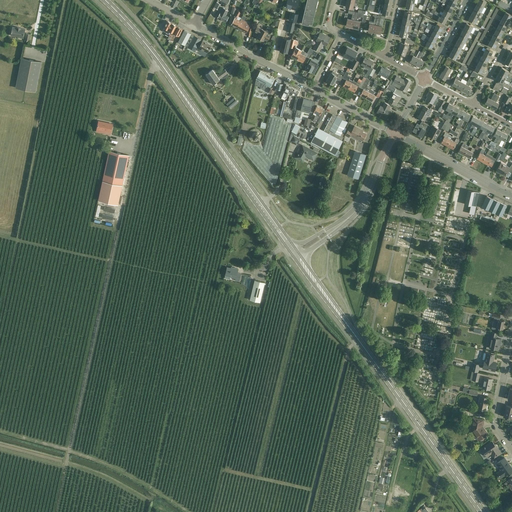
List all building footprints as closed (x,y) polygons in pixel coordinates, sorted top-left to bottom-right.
[(296,9),(298,1),(295,0),(287,0),(286,7),(296,9)] [(454,7),(442,1),(439,0),(438,0),(438,2),(446,6),(445,9),(451,13),(454,7)] [(317,4),(307,1),(305,8),(315,11),(317,4)] [(484,7),(477,3),(474,8),(481,12),(484,7)] [(220,12),(217,18),(226,22),(228,17),(226,16),(228,11),(223,8),(220,12)] [(314,18),(315,11),(305,8),(303,15),(314,18)] [(481,12),(474,8),(471,14),(478,17),(481,12)] [(441,11),(440,13),(442,14),(448,18),(451,13),(445,9),(443,13),(441,11)] [(442,14),(439,13),(436,11),(435,11),(432,10),(431,12),(434,14),(435,13),(439,16),(438,19),(445,23),(448,18),(442,14)] [(234,18),(235,18),(231,25),(236,28),(240,21),(241,18),(238,17),(241,12),(238,11),(235,16),(234,18)] [(346,26),(352,27),(355,15),(356,12),(349,11),(348,13),(353,14),(351,20),(348,19),(346,26)] [(403,17),(411,19),(415,20),(416,17),(411,16),(412,13),(405,11),(403,17)] [(503,17),(509,21),(511,15),(511,14),(506,12),(503,17)] [(478,17),(471,14),(469,19),(475,23),(478,17)] [(312,24),(314,18),(303,15),(302,22),(309,24),(312,24)] [(368,31),(375,32),(378,15),(377,18),(374,18),(374,22),(369,21),(369,24),(370,24),(368,31)] [(378,15),(375,32),(381,34),(382,26),(379,25),(380,18),(385,19),(386,16),(378,15)] [(509,21),(503,17),(500,23),(506,26),(509,21)] [(236,28),(242,31),(246,33),(251,24),(244,20),(243,22),(240,21),(236,28)] [(168,39),(170,40),(177,26),(167,21),(164,28),(171,32),(171,33),(168,39)] [(278,33),(281,34),(282,32),(284,32),(286,24),(280,22),(278,31),(278,33)] [(437,24),(435,27),(428,23),(426,25),(440,32),(443,27),(437,24)] [(467,23),(464,29),(470,32),(473,26),(467,23)] [(500,23),(497,28),(503,31),(506,26),(500,23)] [(433,31),(431,34),(437,37),(440,32),(426,25),(427,26),(426,28),(429,30),(430,29),(433,31)] [(177,26),(170,40),(172,42),(175,36),(176,35),(179,36),(183,29),(177,26)] [(21,29),(21,28),(17,27),(17,28),(12,27),(11,35),(24,38),(25,30),(21,29)] [(257,37),(263,40),(266,35),(269,37),(272,31),(272,30),(267,27),(265,31),(262,29),(257,27),(255,31),(259,34),(257,37)] [(503,31),(497,28),(494,33),(501,37),(503,31)] [(467,37),(470,32),(464,29),(461,34),(467,37)] [(185,45),(191,34),(184,31),(178,42),(185,45)] [(315,36),(318,37),(316,40),(318,41),(314,48),(319,51),(323,44),(326,45),(330,38),(320,33),(317,31),(315,36)] [(491,39),(498,42),(501,37),(494,33),(491,39)] [(435,43),(437,37),(431,34),(429,39),(435,43)] [(458,39),(464,43),(467,37),(461,34),(458,39)] [(188,47),(195,50),(196,51),(201,42),(200,41),(201,39),(195,36),(188,47)] [(422,36),(421,39),(427,42),(426,45),(432,48),(435,43),(429,39),(428,40),(425,38),(422,36)] [(280,37),(278,44),(281,45),(280,51),(287,53),(290,40),(280,37)] [(462,48),(464,43),(458,39),(455,45),(462,48)] [(498,42),(491,39),(488,44),(495,48),(498,42)] [(196,51),(195,50),(195,51),(199,53),(201,49),(207,52),(211,45),(203,41),(202,42),(201,42),(196,51)] [(404,55),(408,46),(401,43),(397,53),(404,55)] [(455,45),(452,50),(459,54),(462,48),(455,45)] [(292,56),(297,59),(302,50),(295,47),(293,49),(295,50),(292,56)] [(353,60),(357,52),(347,48),(344,55),(353,60)] [(484,54),(490,57),(493,51),(487,48),(484,54)] [(302,50),(297,59),(303,62),(306,56),(307,57),(309,54),(302,50)] [(456,59),(459,54),(452,50),(449,56),(456,59)] [(410,61),(415,64),(419,58),(420,55),(422,52),(419,51),(416,57),(413,55),(414,52),(411,51),(409,57),(411,59),(410,61)] [(481,52),(480,55),(482,56),(481,59),(487,62),(490,57),(484,54),(481,52)] [(15,88),(35,92),(41,62),(21,58),(15,88)] [(363,67),(368,70),(366,73),(370,75),(373,68),(371,67),(374,61),(370,60),(365,58),(361,64),(364,66),(363,67)] [(419,58),(415,64),(421,67),(424,61),(419,58)] [(354,69),(359,61),(355,59),(351,67),(354,69)] [(487,62),(481,59),(478,64),(484,67),(487,62)] [(319,64),(319,63),(319,64),(311,60),(306,70),(314,74),(319,64)] [(484,67),(478,64),(475,70),(481,73),(484,67)] [(442,73),(439,77),(445,80),(446,79),(448,80),(448,81),(450,82),(454,76),(451,75),(450,77),(448,76),(451,69),(446,66),(442,74),(442,73)] [(387,78),(391,71),(387,69),(387,70),(382,67),(379,73),(387,78)] [(502,67),(499,73),(506,77),(511,80),(511,77),(507,75),(509,71),(502,67)] [(220,79),(228,73),(225,70),(217,76),(212,70),(206,75),(213,85),(220,80),(220,79)] [(270,87),(275,79),(260,71),(256,78),(259,80),(259,81),(265,84),(263,86),(266,87),(267,85),(270,87)] [(343,85),(349,88),(353,81),(349,79),(350,77),(347,75),(349,72),(346,71),(343,78),(346,80),(343,85)] [(340,81),(342,76),(335,72),(334,74),(332,73),(327,81),(333,84),(336,79),(340,81)] [(452,84),(458,87),(464,76),(461,81),(458,80),(459,77),(460,74),(458,73),(455,79),(452,84)] [(506,77),(499,73),(496,79),(503,83),(505,79),(510,82),(511,80),(506,77)] [(395,85),(401,88),(400,88),(406,91),(411,81),(406,78),(405,80),(397,76),(394,81),(391,80),(389,84),(394,87),(395,85)] [(458,87),(463,90),(469,79),(467,81),(464,80),(466,77),(464,76),(458,87)] [(360,94),(366,97),(371,89),(372,87),(367,85),(370,80),(366,78),(364,82),(361,88),(362,88),(363,89),(360,94)] [(357,86),(361,88),(364,82),(359,79),(357,82),(353,80),(353,81),(349,88),(354,91),(357,86)] [(469,79),(463,90),(468,93),(471,87),(468,85),(471,80),(469,79)] [(289,92),(292,87),(286,85),(282,92),(281,95),(286,98),(288,95),(289,96),(289,95),(288,94),(289,93),(289,92)] [(374,91),(371,89),(366,97),(372,101),(375,95),(379,97),(382,91),(383,92),(385,88),(381,86),(378,93),(374,91)] [(291,96),(292,94),(296,96),(299,91),(292,87),(289,92),(289,93),(288,94),(289,95),(289,96),(291,96)] [(429,91),(427,95),(428,95),(426,100),(435,105),(440,97),(437,95),(429,91)] [(399,100),(401,97),(393,93),(388,101),(395,105),(398,100),(399,100)] [(485,103),(491,106),(497,95),(494,93),(491,99),(488,98),(485,103)] [(499,96),(497,95),(491,106),(496,109),(499,104),(496,102),(499,96)] [(234,98),(226,104),(229,107),(236,101),(234,98)] [(312,100),(304,98),(304,99),(300,98),(295,116),(300,118),(302,110),(309,112),(313,113),(315,102),(312,101),(312,100)] [(388,110),(390,105),(385,103),(383,107),(381,106),(377,112),(381,114),(381,113),(387,116),(390,111),(388,110)] [(448,118),(455,106),(449,103),(446,109),(449,111),(448,113),(447,113),(446,115),(444,114),(442,117),(447,120),(448,118)] [(319,123),(321,121),(323,115),(320,114),(323,109),(317,106),(314,111),(313,114),(315,115),(313,120),(314,121),(319,123)] [(428,116),(432,110),(425,106),(423,109),(418,117),(424,121),(427,116),(428,116)] [(455,106),(448,118),(451,119),(452,116),(453,113),(457,115),(460,109),(455,106)] [(458,119),(456,122),(459,124),(465,112),(460,109),(457,115),(459,116),(458,119)] [(459,124),(458,126),(460,127),(464,119),(467,120),(470,115),(465,112),(459,124)] [(342,141),(343,137),(342,137),(345,133),(342,131),(347,122),(337,117),(333,115),(324,131),(318,128),(311,142),(335,155),(338,151),(343,141),(342,141)] [(468,131),(471,133),(479,119),(473,116),(470,122),(473,123),(468,131)] [(478,126),(481,128),(484,122),(479,119),(471,133),(474,134),(478,126)] [(97,129),(111,132),(113,124),(99,121),(97,129)] [(425,129),(428,125),(421,121),(420,125),(417,124),(413,131),(419,134),(418,135),(422,136),(426,130),(425,129)] [(481,140),(482,138),(489,125),(484,122),(481,128),(484,130),(482,132),(479,138),(481,140)] [(300,127),(295,124),(291,131),(296,134),(300,127)] [(494,128),(489,125),(482,138),(484,139),(488,132),(491,133),(494,128)] [(350,134),(362,141),(366,133),(360,130),(361,129),(355,126),(352,130),(349,128),(345,135),(349,137),(350,134)] [(436,139),(441,130),(434,126),(429,135),(436,139)] [(490,144),(491,145),(493,146),(494,147),(502,132),(497,129),(494,135),(497,136),(494,142),(491,141),(490,144)] [(252,134),(252,136),(252,138),(253,139),(255,140),(257,140),(259,139),(260,138),(260,136),(260,134),(259,132),(257,131),(255,131),(253,132),(252,134)] [(502,132),(494,147),(499,150),(501,146),(499,145),(502,139),(505,141),(508,135),(502,132)] [(442,142),(447,145),(451,139),(452,136),(445,133),(444,135),(445,136),(442,142)] [(300,139),(294,135),(290,142),(297,145),(300,139)] [(473,135),(470,138),(476,144),(479,141),(473,135)] [(451,139),(447,145),(453,149),(457,143),(459,140),(456,139),(455,141),(451,139)] [(458,151),(464,155),(467,149),(464,147),(465,145),(463,143),(462,146),(461,146),(458,151)] [(303,145),(296,157),(301,160),(304,155),(314,160),(317,153),(303,145)] [(470,151),(467,149),(464,155),(470,158),(473,152),(474,150),(472,148),(470,151)] [(477,158),(482,161),(485,156),(482,154),(483,151),(481,150),(480,153),(480,152),(477,158)] [(129,155),(109,151),(98,200),(118,204),(129,155)] [(358,179),(366,155),(355,151),(347,175),(358,179)] [(495,161),(485,156),(482,161),(492,166),(495,161)] [(508,171),(511,173),(511,170),(511,163),(510,168),(501,162),(496,171),(499,173),(499,172),(505,176),(508,171)] [(466,198),(465,204),(476,207),(479,192),(472,191),(468,190),(468,193),(469,193),(468,196),(468,198),(466,198)] [(506,218),(508,213),(511,203),(495,195),(493,199),(487,196),(482,207),(501,216),(502,216),(506,218)] [(475,210),(472,217),(490,224),(492,218),(475,210)] [(227,267),(224,279),(229,280),(230,278),(235,279),(235,280),(239,281),(241,273),(237,272),(238,269),(234,268),(234,269),(227,267)] [(265,282),(255,280),(250,300),(260,302),(265,282)] [(431,307),(430,311),(421,309),(420,315),(433,317),(433,316),(437,316),(438,309),(431,307)] [(496,328),(503,329),(504,323),(505,323),(505,321),(498,320),(494,319),(491,329),(495,330),(496,328)] [(500,343),(501,339),(496,338),(497,333),(491,332),(489,340),(491,340),(489,348),(498,350),(499,343),(500,343)] [(465,366),(465,369),(471,370),(478,372),(479,366),(483,367),(483,368),(495,371),(496,363),(493,362),(494,355),(487,353),(484,352),(482,360),(484,360),(484,364),(479,363),(479,365),(473,364),(472,367),(465,366)] [(492,383),(493,379),(484,377),(482,388),(490,390),(491,383),(492,383)] [(486,410),(489,398),(480,396),(477,408),(486,410)] [(479,439),(487,434),(484,429),(484,430),(482,427),(484,420),(473,418),(470,429),(472,432),(473,431),(479,439)] [(494,458),(501,453),(497,447),(496,447),(492,442),(482,449),(487,456),(491,454),(494,458)] [(505,475),(511,470),(511,468),(505,458),(496,464),(501,470),(497,473),(500,478),(505,475)] [(392,501),(391,504),(397,506),(400,496),(393,495),(392,499),(392,501)]
